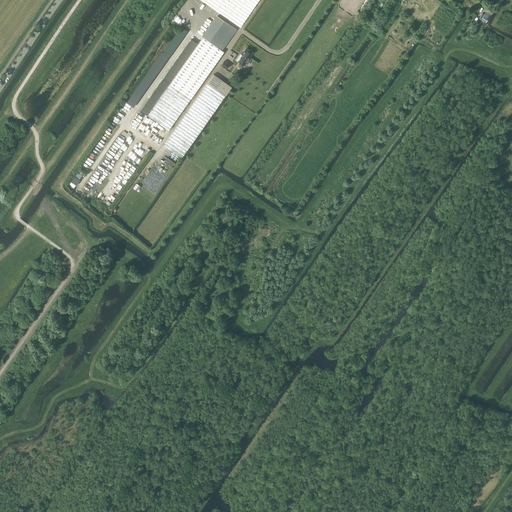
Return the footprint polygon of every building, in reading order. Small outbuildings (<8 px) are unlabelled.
[(171,84),(169,83),(147,115),(168,129),(223,50),(221,49),(228,40),(218,34),(223,26),(226,23),(235,29),(238,25),(241,27),(259,0),(201,0),(220,13),(217,17),(206,34),(204,37),(171,84)] [(491,14),(494,10),(488,5),(485,10),(491,14)] [(484,14),(483,13),(480,18),(486,23),(491,15),(486,12),(484,14)] [(187,31),(181,27),(163,53),(169,57),(187,31)] [(252,54),(245,49),(241,56),(240,55),(237,59),(245,65),(246,63),(247,64),(251,59),(249,58),(252,54)] [(214,74),(208,82),(163,145),(181,158),(226,94),(232,86),(214,74)]
